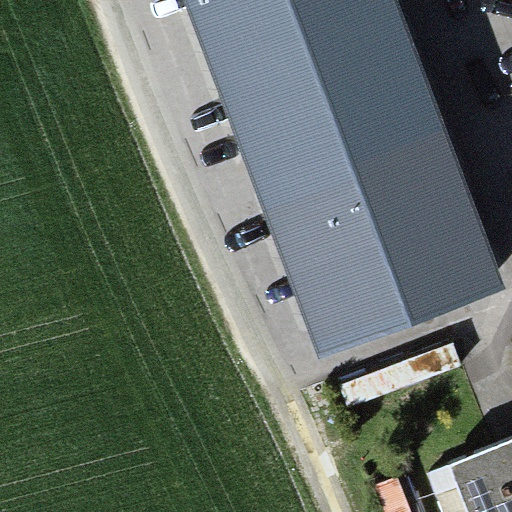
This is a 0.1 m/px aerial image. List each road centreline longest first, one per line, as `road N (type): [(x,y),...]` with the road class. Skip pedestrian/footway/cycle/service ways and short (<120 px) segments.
road 1 (track): [(113,0),(210,247),(333,511)]
road 2 (unknown): [(511,193),(432,0)]
